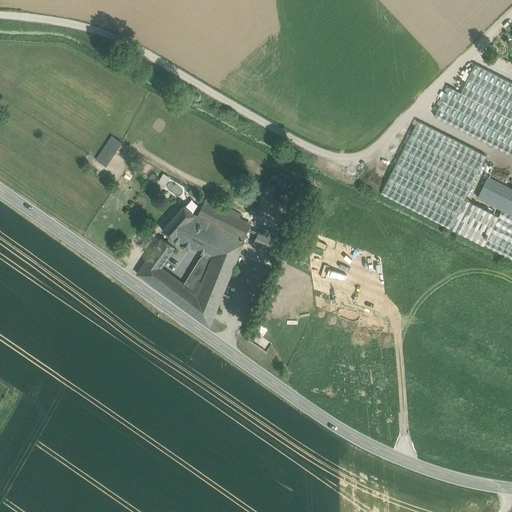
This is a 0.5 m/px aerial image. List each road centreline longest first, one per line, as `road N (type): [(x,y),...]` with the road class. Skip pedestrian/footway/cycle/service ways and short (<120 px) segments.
road 1 (residential): [(0,15),(107,34),(340,160),(382,144),(511,15)]
road 2 (secondary): [(511,489),(413,464),(324,420),(0,191)]
